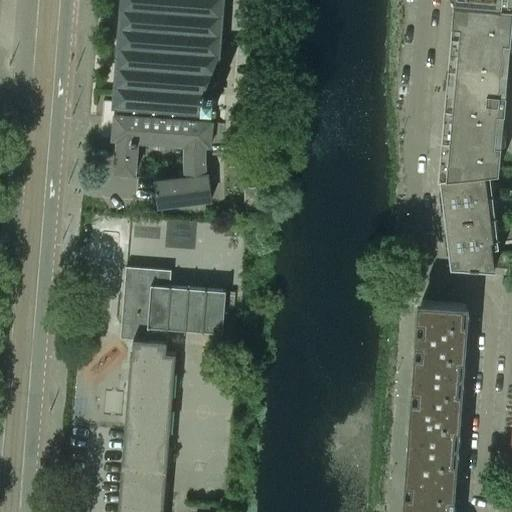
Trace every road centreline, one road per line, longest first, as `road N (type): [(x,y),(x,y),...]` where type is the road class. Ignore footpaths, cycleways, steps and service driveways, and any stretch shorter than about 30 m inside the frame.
road 1 (residential): [(486,511),(497,285),(426,280),(412,161),(429,0)]
road 2 (secondary): [(29,511),(68,0)]
road 3 (secondary): [(27,24),(0,347)]
